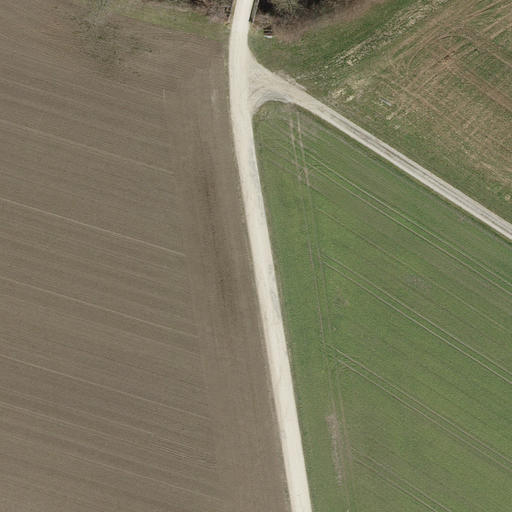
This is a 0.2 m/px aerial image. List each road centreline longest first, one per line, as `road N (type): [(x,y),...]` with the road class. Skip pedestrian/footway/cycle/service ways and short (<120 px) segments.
road 1 (track): [(301,511),(241,108),(241,0)]
road 2 (track): [(238,60),(511,235)]
